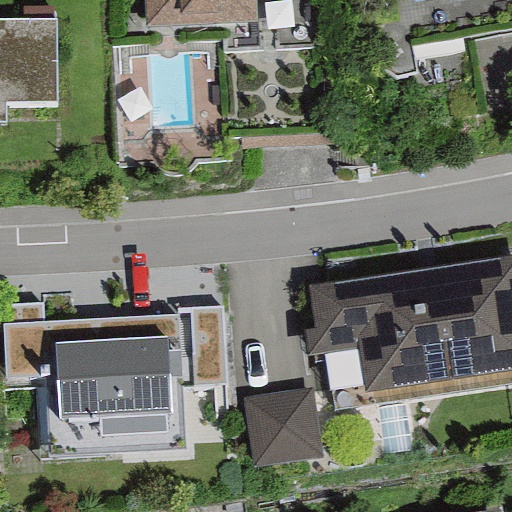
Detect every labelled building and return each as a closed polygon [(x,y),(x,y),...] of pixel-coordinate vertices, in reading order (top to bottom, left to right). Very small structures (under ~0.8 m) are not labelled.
[(155,0),(158,34),(268,27),(266,0),(155,0)] [(68,30),(0,33),(0,138),(20,137),(19,118),(72,115),(68,30)] [(368,406),(511,384),(511,264),(312,295),(322,366),(361,360),(368,406)] [(206,328),(23,335),(24,385),(55,384),(58,451),(210,445),(206,328)] [(250,399),(262,470),(329,458),(317,388),(250,399)]
